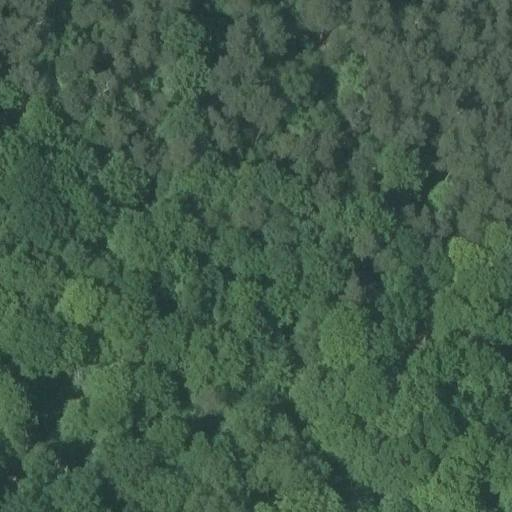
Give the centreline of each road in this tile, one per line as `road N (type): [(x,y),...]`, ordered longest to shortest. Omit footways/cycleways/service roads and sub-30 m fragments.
road 1 (track): [(128,0),(124,26),(147,70),(327,150),(294,425),(511,262)]
road 2 (unclassified): [(294,425),(0,292)]
road 3 (unclassified): [(466,511),(294,425)]
